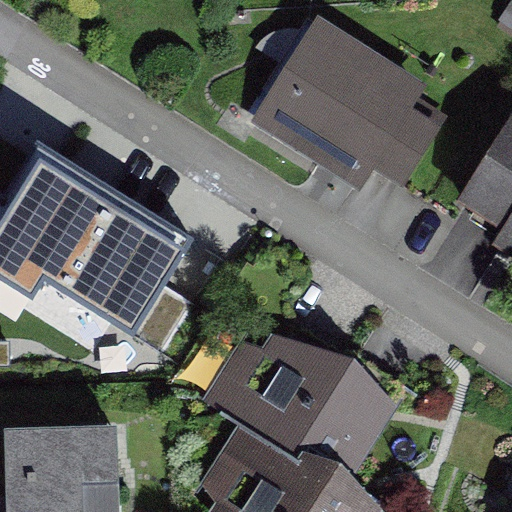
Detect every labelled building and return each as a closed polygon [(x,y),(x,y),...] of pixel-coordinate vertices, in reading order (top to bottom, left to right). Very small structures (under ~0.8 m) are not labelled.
[(414,98),(321,37),(267,118),(360,180),(369,165),(396,182),(429,132),(403,115),(414,98)] [(511,130),(467,203),(511,230),(511,130)] [(187,238),(37,144),(0,202),(0,273),(44,301),(55,283),(130,329),(187,238)] [(405,420),(272,325),(221,395),(257,421),(355,490),(405,420)] [(82,370),(5,370),(6,479),(27,478),(26,511),(145,511),(145,428),(83,428),(82,370)] [(386,511),(355,490),(257,421),(211,485),(234,501),(226,511),(386,511)]
